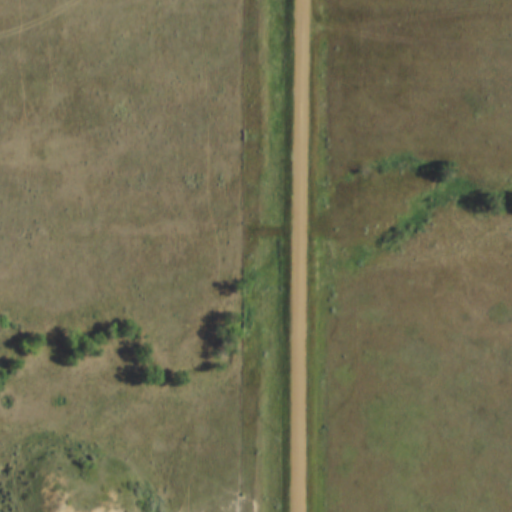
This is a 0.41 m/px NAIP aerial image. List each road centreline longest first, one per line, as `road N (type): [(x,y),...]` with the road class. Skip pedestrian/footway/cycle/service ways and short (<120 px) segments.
road 1 (residential): [(302,0),(298,511)]
road 2 (track): [(511,42),(423,44),(303,29)]
